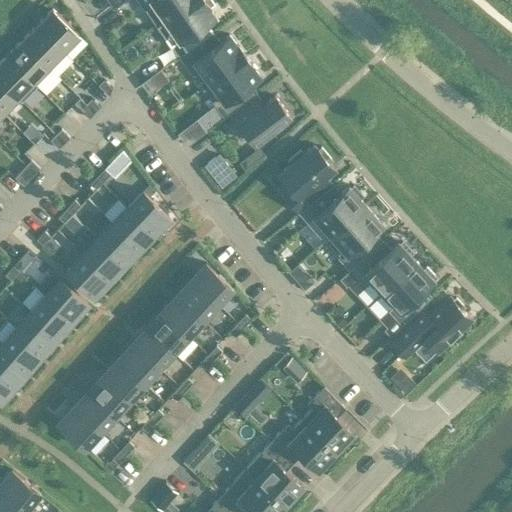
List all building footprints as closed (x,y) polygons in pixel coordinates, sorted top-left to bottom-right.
[(139,0),(157,25),(192,0),(139,0)] [(212,0),(192,0),(157,25),(171,45),(179,40),(186,50),(212,32),(205,21),(216,14),(210,6),(214,3),(212,0)] [(37,24),(63,50),(79,34),(53,8),(37,24)] [(63,50),(37,24),(22,40),(51,69),(52,68),(48,65),(63,50)] [(213,32),(212,32),(186,50),(187,51),(179,56),(193,75),(200,69),(209,81),(245,54),(238,45),(230,34),(220,41),(213,32)] [(51,69),(22,40),(7,55),(38,86),(38,85),(37,83),(51,69)] [(253,64),(245,54),(209,81),(218,93),(210,99),(224,117),(231,112),(255,94),(258,92),(250,82),(260,75),(252,64),(253,64)] [(38,86),(7,55),(0,61),(0,78),(23,101),(38,86)] [(23,101),(0,78),(0,109),(2,111),(17,97),(22,102),(23,101)] [(109,96),(112,87),(104,79),(98,85),(109,96)] [(263,105),(255,94),(231,112),(255,143),(291,115),(275,95),(263,105)] [(80,98),(75,103),(89,118),(95,112),(86,103),(80,98)] [(86,103),(95,112),(100,106),(92,98),(86,103)] [(182,138),(203,129),(195,113),(175,123),(182,138)] [(55,134),(64,143),(70,137),(62,128),(55,134)] [(59,148),(64,143),(55,134),(50,140),(59,148)] [(300,211),(332,184),(324,175),(333,167),(329,162),(332,159),(322,146),(318,149),(314,144),(303,153),(301,149),(288,160),(291,163),(280,172),(292,186),(284,193),(300,211)] [(222,186),(236,176),(219,154),(205,165),(222,186)] [(26,165),(35,173),(40,168),(31,159),(26,165)] [(29,179),(35,173),(26,165),(20,171),(29,179)] [(105,168),(97,177),(103,182),(111,174),(105,168)] [(103,182),(97,177),(88,185),(94,191),(103,182)] [(332,184),(300,211),(325,240),(365,204),(359,198),(362,195),(354,186),(351,188),(349,185),(340,193),(332,184)] [(128,206),(154,232),(170,215),(143,190),(128,206)] [(67,208),(72,214),(81,205),(75,199),(67,208)] [(382,224),(365,204),(325,240),(350,268),(381,240),(373,231),(382,224)] [(128,206),(112,222),(139,247),(154,232),(128,206)] [(72,214),(67,208),(58,217),(64,222),(72,214)] [(139,247),(112,222),(97,237),(124,263),(139,247)] [(45,230),(37,239),(43,245),(43,244),(52,253),(60,245),(45,230)] [(124,263),(97,237),(82,253),(109,279),(124,263)] [(381,240),(350,268),(365,285),(371,279),(384,292),(417,261),(409,253),(412,251),(403,241),(400,244),(398,241),(389,249),(381,240)] [(109,279),(82,253),(67,269),(93,295),(109,279)] [(13,265),(19,271),(27,262),(21,256),(13,265)] [(417,261),(384,292),(395,304),(388,310),(402,325),(432,296),(431,295),(429,297),(422,289),(433,279),(436,276),(427,267),(424,269),(417,261)] [(206,262),(191,278),(218,303),(233,287),(206,262)] [(19,271),(13,265),(5,274),(11,280),(19,271)] [(60,276),(45,293),(73,318),(88,301),(60,276)] [(218,303),(191,278),(176,294),(203,319),(218,303)] [(73,318),(45,293),(31,310),(58,334),(73,318)] [(176,294),(161,310),(188,335),(203,319),(176,294)] [(391,341),(405,356),(425,336),(438,349),(471,318),(462,309),(465,306),(456,297),(453,300),(451,297),(430,316),(424,309),(391,341)] [(58,334),(31,310),(16,326),(44,350),(58,334)] [(161,310),(147,326),(174,351),(188,335),(161,310)] [(238,322),(244,327),(252,319),(246,313),(238,322)] [(244,327),(238,322),(229,331),(235,336),(244,327)] [(44,350),(16,326),(2,342),(29,366),(44,350)] [(147,326),(132,342),(159,367),(174,351),(147,326)] [(2,342),(0,344),(0,369),(15,383),(29,366),(2,342)] [(159,367),(132,342),(117,358),(144,383),(159,367)] [(216,345),(208,354),(214,359),(222,350),(216,345)] [(214,359),(208,354),(200,363),(206,368),(214,359)] [(117,358),(103,374),(130,399),(144,383),(117,358)] [(15,383),(0,369),(0,399),(0,400),(15,383)] [(130,399),(103,374),(88,390),(115,415),(130,399)] [(187,377),(179,385),(185,391),(193,382),(187,377)] [(185,391),(179,385),(171,394),(177,400),(185,391)] [(302,418),(335,450),(353,432),(333,412),(342,403),(324,385),(307,403),(312,407),(302,418)] [(115,415),(88,390),(73,406),(100,431),(115,415)] [(245,416),(255,406),(244,395),(234,406),(245,416)] [(100,431),(73,406),(58,422),(85,447),(100,431)] [(158,408),(150,417),(155,423),(164,414),(158,408)] [(155,423),(150,417),(141,426),(147,432),(155,423)] [(318,468),(335,450),(302,418),(293,427),(288,423),(271,440),(290,458),(298,449),(318,468)] [(129,440),(120,449),(126,455),(134,446),(129,440)] [(290,458),(271,440),(255,457),(260,462),(252,471),(286,503),(302,485),(282,466),(290,458)] [(126,455),(120,449),(112,458),(118,463),(126,455)] [(194,470),(204,459),(194,449),(184,461),(194,470)] [(257,511),(277,511),(286,503),(252,471),(247,467),(221,495),(220,496),(239,511),(248,503),(257,511)] [(12,468),(0,483),(0,487),(27,509),(41,491),(12,468)] [(162,510),(178,493),(165,482),(150,500),(162,510)] [(24,511),(27,509),(0,487),(0,511),(24,511)] [(239,511),(220,496),(205,511),(239,511)]
